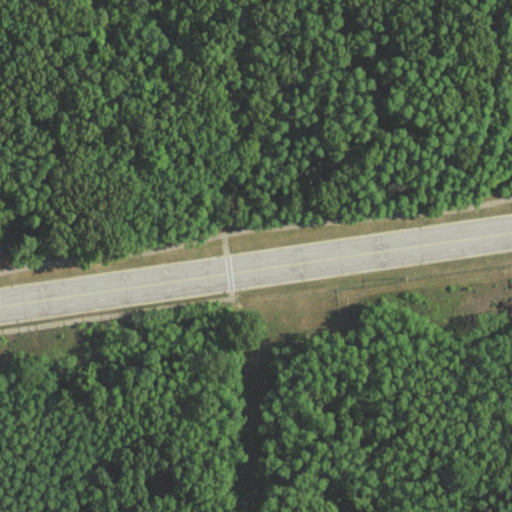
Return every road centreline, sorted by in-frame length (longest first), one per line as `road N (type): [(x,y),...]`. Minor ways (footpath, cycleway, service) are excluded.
road 1 (secondary): [(0,306),(511,229)]
road 2 (residential): [(0,396),(203,350)]
